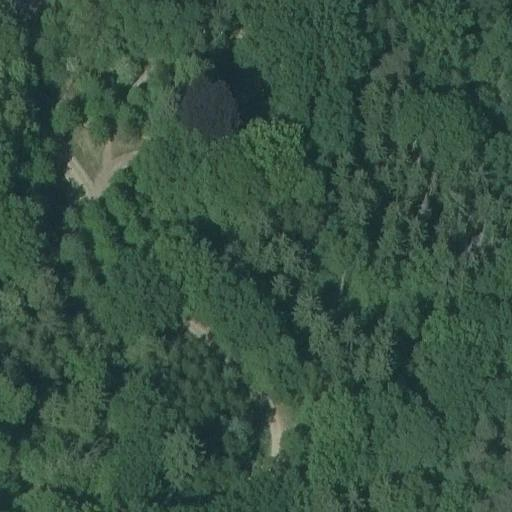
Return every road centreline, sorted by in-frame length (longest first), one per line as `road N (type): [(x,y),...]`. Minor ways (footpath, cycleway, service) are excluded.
road 1 (track): [(274,431),(238,367),(166,280),(102,223),(200,140),(322,0)]
road 2 (unknown): [(100,171),(307,399),(318,467),(305,511)]
road 3 (unknown): [(216,0),(209,30),(100,171)]
road 4 (track): [(102,223),(79,163),(0,94)]
road 5 (unknown): [(0,52),(100,171)]
